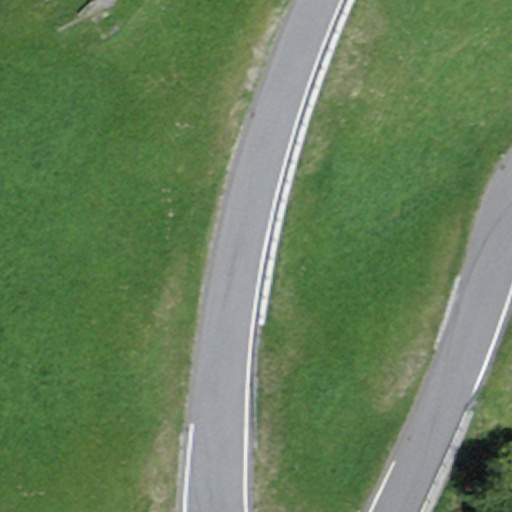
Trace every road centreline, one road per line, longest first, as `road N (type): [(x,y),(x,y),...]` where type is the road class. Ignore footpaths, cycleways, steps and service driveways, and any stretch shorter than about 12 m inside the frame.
road 1 (residential): [(322,0),(283,94),(251,206),(218,393),(213,511)]
road 2 (residential): [(399,511),(511,230)]
